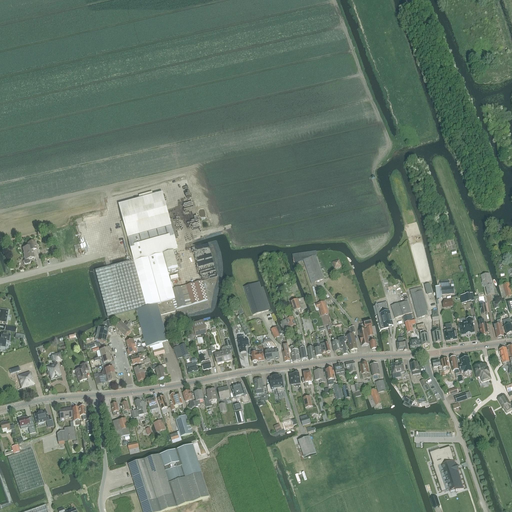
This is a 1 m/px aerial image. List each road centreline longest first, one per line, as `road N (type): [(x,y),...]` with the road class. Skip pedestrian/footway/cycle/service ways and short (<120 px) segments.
road 1 (tertiary): [(95,395),(425,353)]
road 2 (unclassified): [(485,511),(425,353)]
